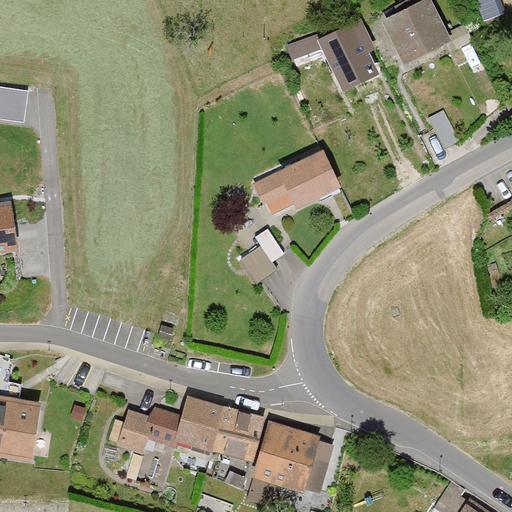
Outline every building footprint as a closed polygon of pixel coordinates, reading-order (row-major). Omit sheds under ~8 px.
[(383,20),(403,62),(449,40),(429,0),(422,0),(422,1),(421,0),(405,0),(394,5),(398,13),(383,20)] [(321,41),(343,88),(376,73),(365,51),(372,48),(360,22),(321,41)] [(26,92),(0,89),(0,116),(23,119),(26,92)] [(296,207),(339,186),(322,151),(319,152),(315,143),(288,156),(292,166),(255,184),(269,214),(294,202),(296,207)] [(11,203),(0,204),(0,252),(16,250),(11,203)] [(283,253),(267,231),(256,239),(261,246),(241,260),(258,284),(277,270),(271,261),(283,253)] [(40,401),(0,395),(0,455),(31,460),(40,401)] [(210,450),(222,408),(185,398),(180,415),(154,407),(151,417),(146,436),(175,445),(176,440),(210,450)] [(210,450),(250,461),(263,417),(223,405),(222,408),(210,450)] [(151,417),(127,411),(118,445),(141,452),(146,436),(151,417)] [(315,440),(317,435),(269,421),(252,477),(299,491),(301,486),(319,492),(334,445),(315,440)] [(441,511),(457,511),(464,504),(465,499),(459,495),(462,489),(450,481),(434,507),(441,511)]
